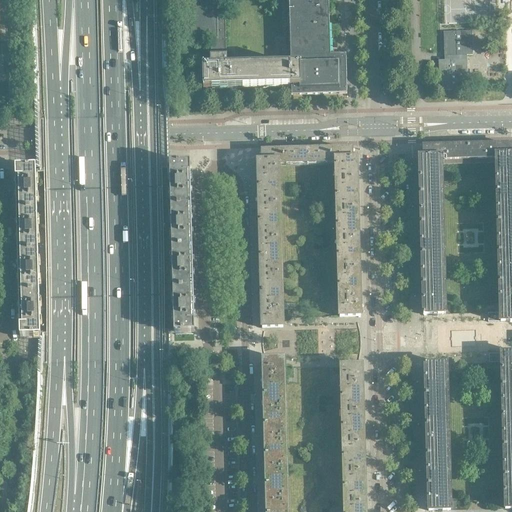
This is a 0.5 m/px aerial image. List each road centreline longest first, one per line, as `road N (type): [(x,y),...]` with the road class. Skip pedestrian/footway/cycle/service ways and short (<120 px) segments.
road 1 (motorway): [(112,511),(119,364),(111,0)]
road 2 (motorway): [(83,0),(92,367),(84,496)]
road 3 (motorway): [(152,445),(146,15)]
road 4 (residential): [(384,511),(375,126)]
road 5 (unclassified): [(35,137),(375,126)]
road 6 (motorway): [(143,368),(139,90)]
road 7 (motorway): [(56,81),(60,358)]
road 8 (residential): [(244,321),(201,321),(199,188),(219,168)]
road 9 (residential): [(248,511),(244,321)]
road 10 (residential): [(0,173),(10,330),(0,345)]
road 11 (residential): [(244,321),(239,185),(219,168)]
road 12 (motorway): [(60,358),(45,511)]
road 13 (motorway): [(115,511),(136,436),(143,368)]
road 14 (motorway): [(60,358),(84,496)]
road 15 (unclassified): [(375,126),(511,122)]
road 16 (residential): [(375,126),(371,0)]
